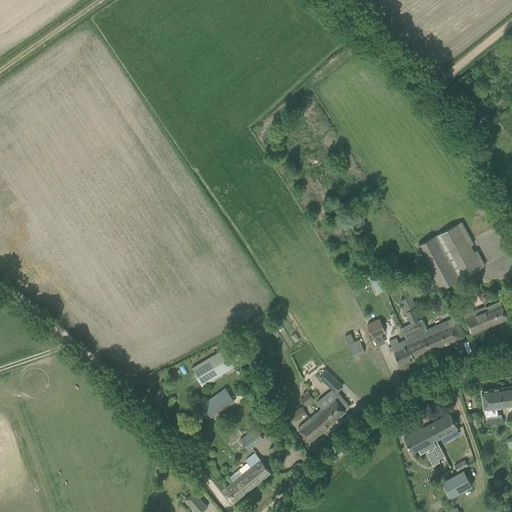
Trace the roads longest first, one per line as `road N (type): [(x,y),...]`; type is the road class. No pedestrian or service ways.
road 1 (track): [(231,511),(158,417),(0,280)]
road 2 (unclassified): [(268,511),(419,388),(511,364)]
road 3 (unclassified): [(511,218),(432,91),(328,0)]
